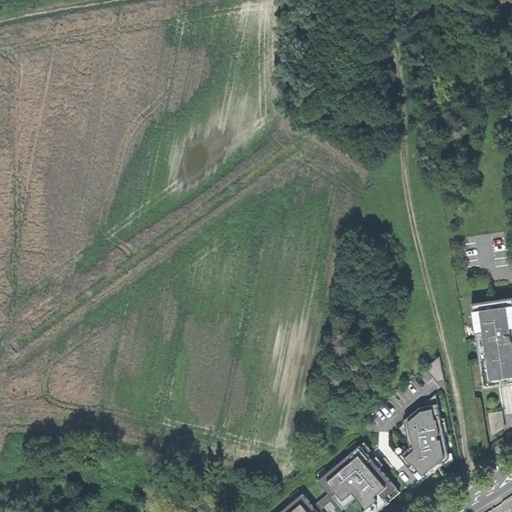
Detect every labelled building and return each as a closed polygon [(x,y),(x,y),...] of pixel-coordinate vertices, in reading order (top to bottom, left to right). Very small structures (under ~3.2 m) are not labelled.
[(469,302),(482,386),(505,383),(511,381),(511,300),(511,296),(469,302)] [(437,356),(424,368),(436,381),(443,379),(437,356)] [(433,392),(400,418),(406,444),(395,454),(421,484),(452,457),(450,452),(447,452),(441,429),(446,428),(443,417),(439,418),(433,392)] [(500,411),(488,413),(492,437),(503,429),(500,411)] [(323,491),(309,504),(315,511),(331,497),(339,507),(352,496),(361,507),(359,510),(361,511),(373,511),(399,490),(357,441),(313,479),(323,491)] [(298,492),(274,511),(315,511),(309,504),(298,492)]
